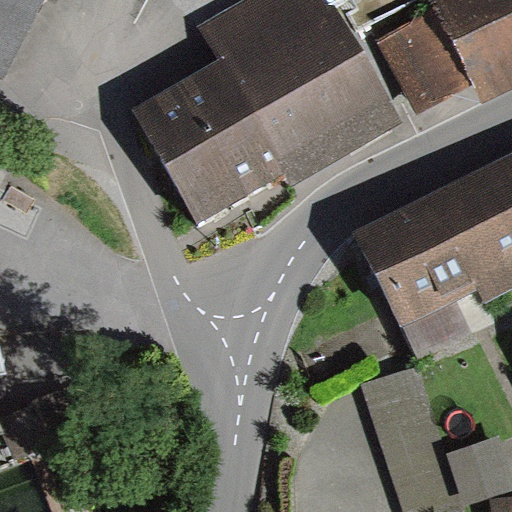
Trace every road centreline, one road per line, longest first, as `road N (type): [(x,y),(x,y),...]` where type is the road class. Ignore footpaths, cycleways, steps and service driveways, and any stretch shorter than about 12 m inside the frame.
road 1 (residential): [(511,104),(374,164),(298,235),(263,335),(223,511)]
road 2 (unknown): [(263,335),(118,125),(120,0)]
